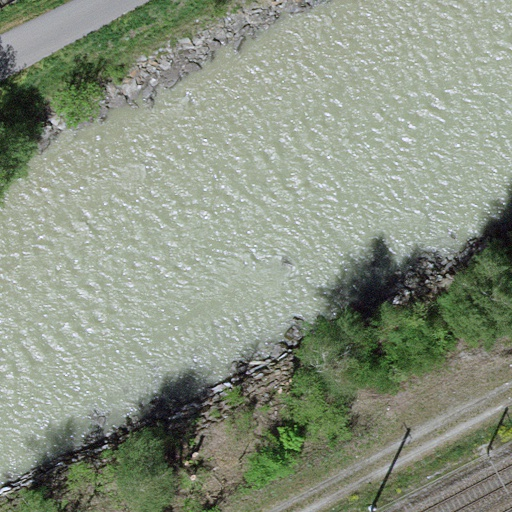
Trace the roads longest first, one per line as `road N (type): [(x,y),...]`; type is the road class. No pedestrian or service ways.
road 1 (track): [(303,511),(511,403)]
road 2 (unclassified): [(0,69),(137,0)]
